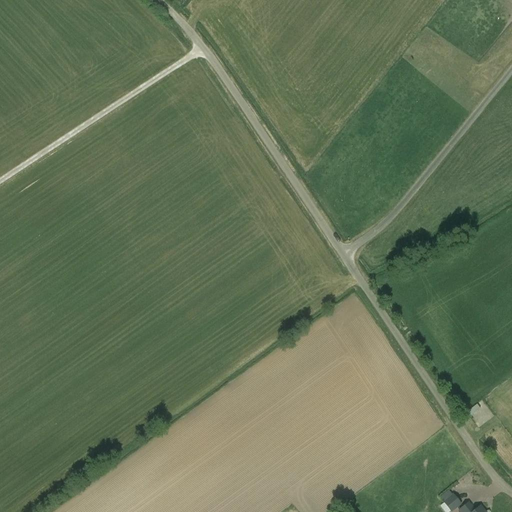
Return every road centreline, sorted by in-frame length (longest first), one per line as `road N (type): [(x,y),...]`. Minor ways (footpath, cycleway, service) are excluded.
road 1 (unclassified): [(511,495),(484,468),(202,45),(156,0)]
road 2 (track): [(202,45),(0,180)]
